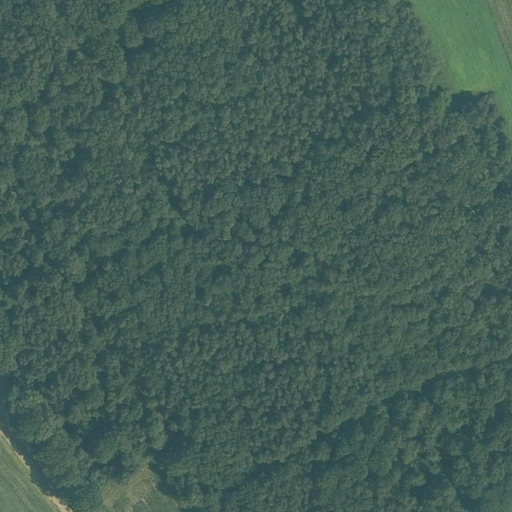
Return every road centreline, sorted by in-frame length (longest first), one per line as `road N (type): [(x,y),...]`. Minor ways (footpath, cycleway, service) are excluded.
road 1 (track): [(222,488),(163,418),(0,169)]
road 2 (track): [(511,350),(459,363),(342,415)]
road 3 (track): [(342,415),(274,447),(222,488)]
